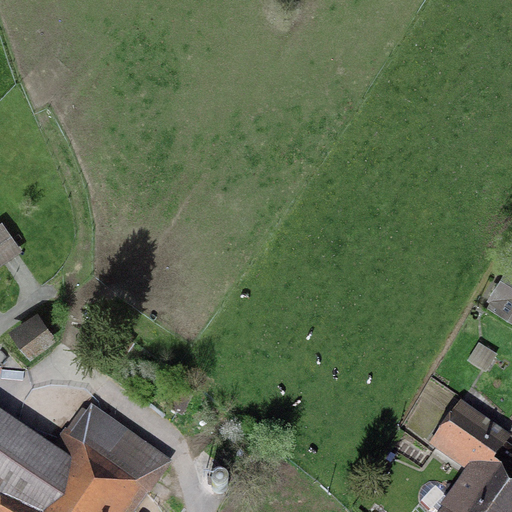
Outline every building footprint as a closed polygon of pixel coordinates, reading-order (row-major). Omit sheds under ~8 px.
[(0,267),(22,253),(5,228),(0,230),(0,267)] [(511,280),(497,306),(511,314),(511,280)] [(35,358),(58,340),(40,319),(18,337),(35,358)] [(466,406),(438,449),(475,473),(503,430),(466,406)] [(144,511),(174,468),(91,412),(72,440),(65,436),(56,449),(0,411),(0,490),(15,501),(7,511),(144,511)] [(491,511),(511,483),(511,455),(508,460),(499,454),(462,506),(457,502),(449,511),(491,511)] [(511,511),(511,483),(491,511),(511,511)] [(231,488),(225,484),(218,485),(215,493),(219,499),(227,499),(231,495),(231,488)]
